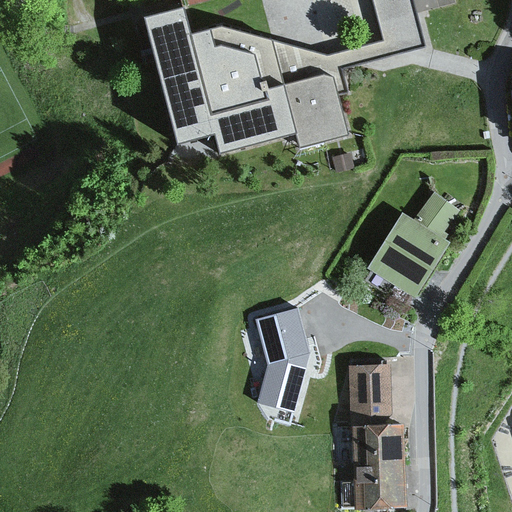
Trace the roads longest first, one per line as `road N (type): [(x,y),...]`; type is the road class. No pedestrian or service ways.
road 1 (residential): [(511,43),(498,86),(509,186),(433,318),(421,360),(427,511)]
road 2 (track): [(209,258),(358,187),(446,87),(471,70)]
